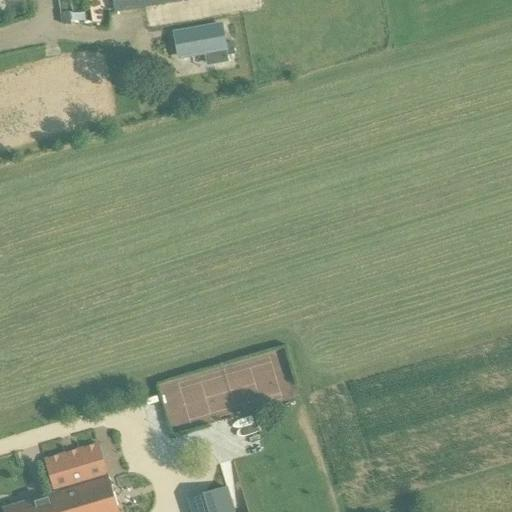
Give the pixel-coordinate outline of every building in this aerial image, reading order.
[(113,0),(116,13),(189,0),(113,0)] [(221,26),(177,34),(182,59),(208,54),(211,66),(228,62),(227,56),(225,46),(221,26)] [(233,44),(225,46),(227,56),(235,55),(233,44)] [(54,494),(45,496),(46,499),(7,510),(7,511),(120,511),(100,445),(45,462),(54,494)] [(192,500),(195,511),(234,511),(227,489),(192,500)]
